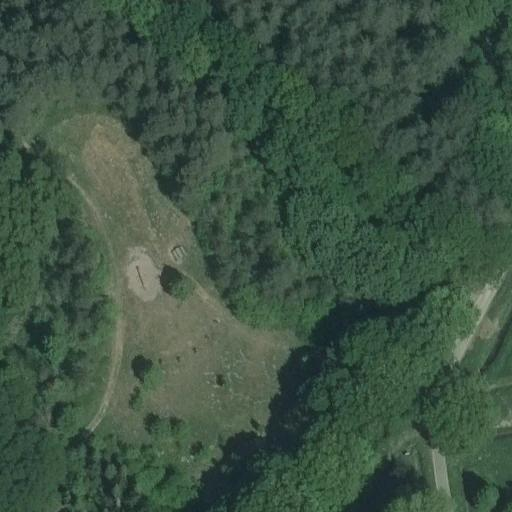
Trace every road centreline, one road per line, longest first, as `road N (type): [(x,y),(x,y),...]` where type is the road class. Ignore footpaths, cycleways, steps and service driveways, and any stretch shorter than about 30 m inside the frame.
road 1 (track): [(134,0),(494,299),(504,208),(467,0)]
road 2 (track): [(511,378),(405,393),(316,511)]
road 3 (unclassified): [(447,511),(437,390),(494,299)]
